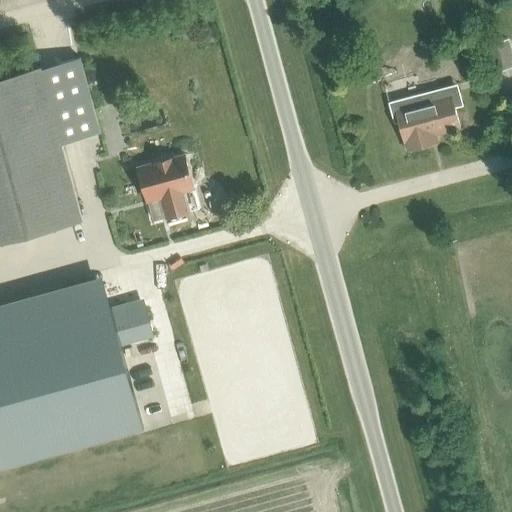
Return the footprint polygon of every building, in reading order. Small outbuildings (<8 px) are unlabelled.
[(123,18),(80,27),(86,55),(129,46),(123,18)] [(491,73),(511,66),(511,58),(507,39),(483,46),(491,73)] [(41,71),(56,126),(95,116),(80,60),(41,71)] [(0,238),(80,217),(56,126),(41,71),(40,68),(0,78),(0,238)] [(405,142),(407,150),(429,144),(427,136),(460,127),(451,95),(425,102),(422,93),(388,102),(394,123),(399,122),(404,142),(405,142)] [(146,200),(160,197),(166,218),(189,212),(183,190),(193,188),(184,155),(173,158),(152,163),(152,164),(138,168),(146,200)] [(152,336),(143,304),(113,313),(121,344),(152,336)] [(0,462),(138,424),(106,308),(0,337),(0,462)]
